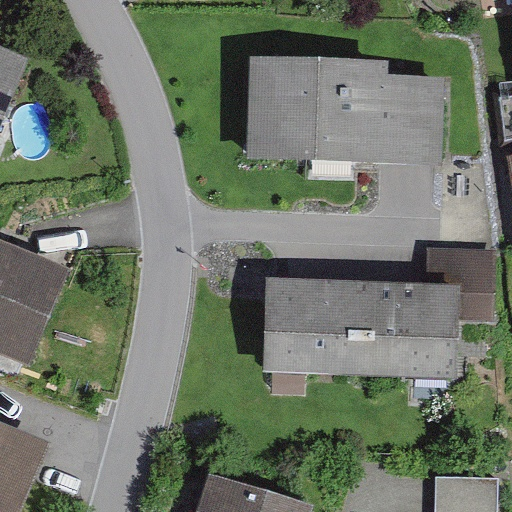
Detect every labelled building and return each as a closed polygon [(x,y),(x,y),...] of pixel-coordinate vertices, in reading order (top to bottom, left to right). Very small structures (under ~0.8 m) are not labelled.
[(0,60),(0,141),(29,72),(0,60)] [(389,80),(252,77),(250,175),(443,179),(444,93),(389,92),(389,80)] [(511,105),(499,107),(505,152),(511,151),(511,105)] [(0,255),(0,367),(29,380),(70,286),(0,255)] [(425,299),(266,294),(263,387),(457,393),(459,326),(494,327),(496,258),(426,256),(425,299)] [(0,511),(29,511),(50,461),(0,440),(0,511)] [(310,511),(315,497),(210,466),(196,511),(310,511)] [(435,511),(498,511),(499,473),(436,474),(435,511)]
